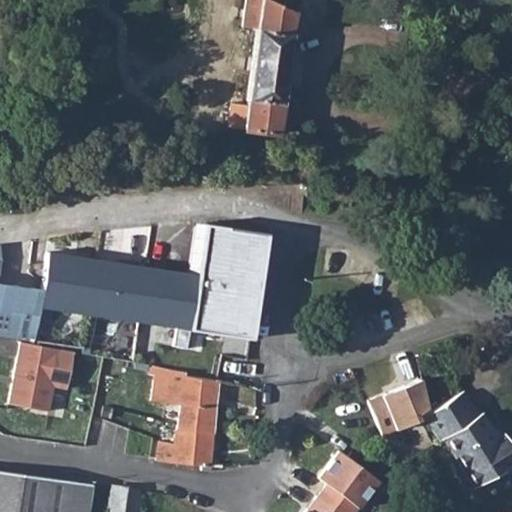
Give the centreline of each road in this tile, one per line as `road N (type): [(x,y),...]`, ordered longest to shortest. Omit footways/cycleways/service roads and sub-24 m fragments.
road 1 (residential): [(469,319),(362,249),(295,228),(278,289),(279,326),(304,374),(341,360)]
road 2 (residential): [(341,360),(469,319)]
